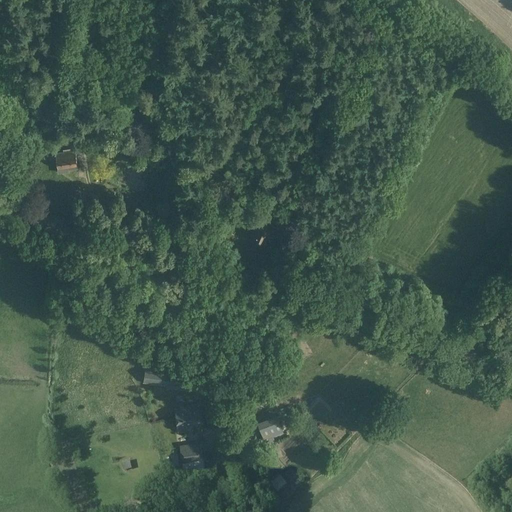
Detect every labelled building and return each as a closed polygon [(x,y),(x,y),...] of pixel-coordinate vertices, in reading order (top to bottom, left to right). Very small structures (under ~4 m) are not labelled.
[(56,152),(59,172),(68,171),(68,169),(77,168),(75,148),(68,149),(68,151),(56,152)] [(293,192),(285,210),(294,214),(302,196),(293,192)] [(251,235),(265,242),(268,235),(270,237),(275,226),(259,218),(251,235)] [(171,381),(173,370),(146,366),(143,383),(171,386),(171,381)] [(198,385),(171,381),(171,386),(197,390),(198,385)] [(176,418),(201,414),(200,404),(183,406),(182,403),(175,405),(176,414),(176,418)] [(201,414),(176,418),(179,432),(188,431),(187,427),(203,424),(201,414)] [(283,432),(277,414),(257,421),(264,439),(283,432)] [(201,442),(180,445),(183,463),(203,460),(201,442)] [(129,461),(122,463),(125,471),(131,470),(129,461)] [(180,461),(172,462),(173,470),(181,468),(180,461)]
